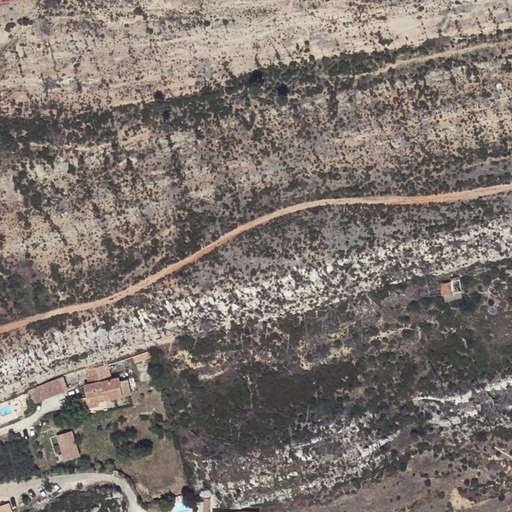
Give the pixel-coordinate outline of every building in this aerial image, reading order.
[(451,281),(441,284),(444,298),(462,294),(459,277),(450,279),(451,281)] [(462,294),(444,298),(445,303),(459,300),(462,294)] [(109,365),(111,373),(152,359),(150,351),(109,365)] [(109,365),(84,370),(87,384),(84,384),(87,399),(104,394),(105,400),(131,394),(131,392),(128,379),(120,381),(119,376),(112,378),(111,373),(109,365)] [(118,372),(119,376),(120,381),(128,379),(131,392),(137,391),(132,369),(118,372)] [(67,388),(62,377),(28,391),(33,402),(67,388)] [(71,434),(60,437),(67,461),(78,458),(71,434)] [(13,511),(11,502),(0,504),(0,511),(13,511)]
